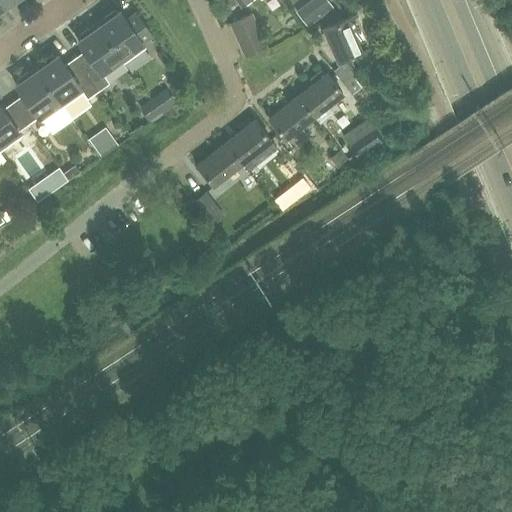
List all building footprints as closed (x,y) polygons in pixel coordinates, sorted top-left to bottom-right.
[(312,0),(299,11),(309,24),(317,18),(319,21),(339,12),(329,0),(312,0)] [(358,2),(356,0),(340,0),(346,9),(358,2)] [(98,26),(125,62),(145,48),(141,42),(151,35),(135,13),(125,20),(119,11),(116,13),(114,10),(104,17),(106,20),(98,26)] [(252,13),(230,22),(235,33),(256,23),(252,13)] [(371,47),(356,13),(323,27),(338,61),(371,47)] [(256,23),(235,33),(240,44),(261,34),(256,23)] [(124,63),(125,62),(98,26),(91,31),(89,28),(78,36),(80,39),(78,41),(84,50),(74,57),(98,91),(109,83),(102,73),(121,59),(124,63)] [(261,34),(240,44),(246,56),(267,46),(261,34)] [(98,91),(74,57),(64,65),(57,55),(54,57),(52,54),(42,62),(44,65),(37,70),(63,106),(60,102),(80,88),(80,87),(90,80),(98,91)] [(41,121),(63,106),(37,70),(29,75),(27,72),(16,80),(18,83),(16,85),(23,95),(13,102),(28,124),(38,117),(41,121)] [(327,73),(299,95),(314,115),(342,93),(327,73)] [(167,93),(153,103),(159,112),(173,102),(167,93)] [(299,95),(270,118),(292,147),(307,135),(300,126),(314,115),(299,95)] [(28,124),(13,102),(3,109),(0,105),(0,149),(1,150),(21,136),(18,131),(28,124)] [(153,103),(143,110),(149,119),(159,112),(153,103)] [(271,145),(268,141),(271,139),(255,119),(226,141),(242,161),(248,169),(258,161),(252,153),(259,148),(262,152),(271,145)] [(383,143),(382,142),(374,129),(349,146),(358,158),(359,159),(383,143)] [(100,145),(95,149),(100,156),(111,149),(118,145),(112,137),(106,142),(100,145)] [(213,184),(242,161),(226,141),(197,164),(213,184)] [(341,149),(334,154),(342,165),(349,159),(347,157),(345,154),(341,149)] [(67,178),(68,180),(82,171),(76,164),(63,173),(67,178)] [(58,165),(28,187),(36,199),(67,178),(63,173),(58,165)] [(205,192),(195,200),(213,223),(223,215),(205,192)] [(6,222),(17,215),(10,206),(0,212),(0,213),(0,214),(5,221),(6,222)]
